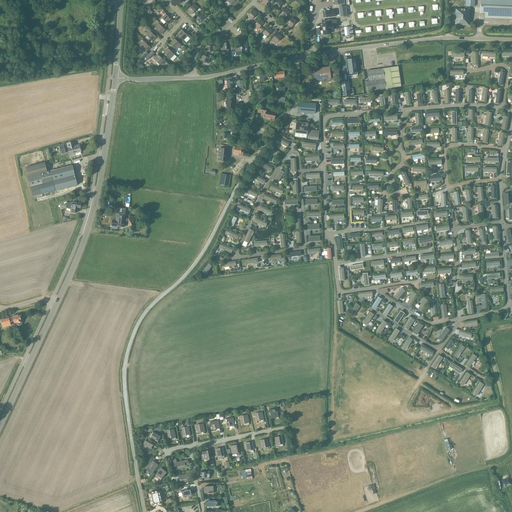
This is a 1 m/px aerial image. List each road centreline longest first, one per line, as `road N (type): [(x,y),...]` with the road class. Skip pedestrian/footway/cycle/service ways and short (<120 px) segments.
road 1 (track): [(145,511),(124,387),(128,345),(148,307),(204,251),(248,162),(288,107),(299,57)]
road 2 (unclassified): [(115,79),(205,77),(439,38),(511,40)]
road 3 (secondary): [(0,427),(93,214),(115,79)]
road 4 (track): [(511,457),(356,511)]
